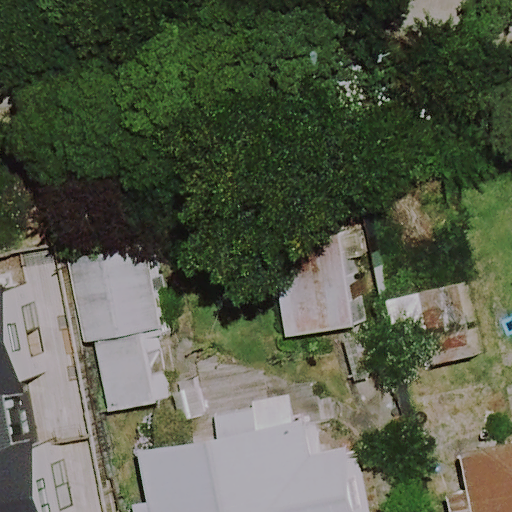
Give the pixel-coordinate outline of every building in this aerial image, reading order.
[(77,259),(94,344),(82,346),(98,421),(171,406),(156,331),(171,328),(153,243),(77,259)] [(53,251),(0,263),(0,376),(77,359),(53,251)] [(297,454),(288,400),(193,415),(197,441),(136,451),(145,511),(366,511),(356,445),(297,454)] [(511,511),(511,443),(476,449),(485,511),(511,511)] [(50,511),(41,462),(0,469),(0,511),(50,511)]
